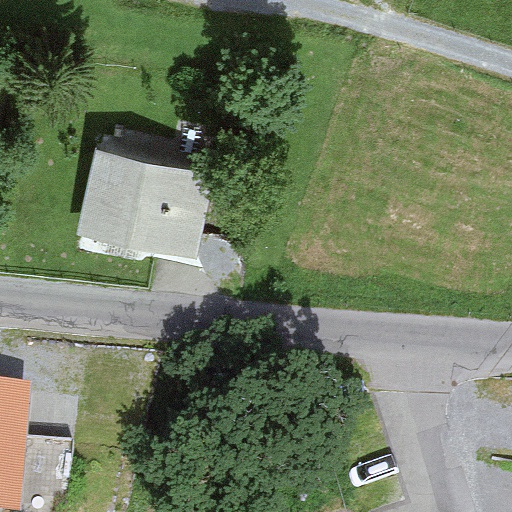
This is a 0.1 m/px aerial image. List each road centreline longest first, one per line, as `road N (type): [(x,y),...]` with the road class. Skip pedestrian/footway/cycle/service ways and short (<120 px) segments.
road 1 (unclassified): [(398,341),(0,307)]
road 2 (track): [(511,65),(286,0)]
road 3 (residential): [(398,341),(457,511)]
